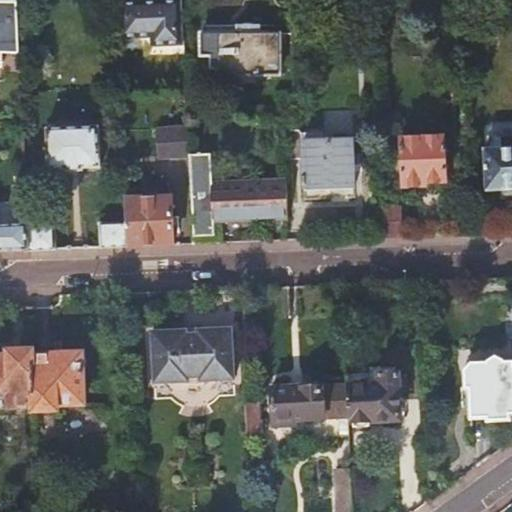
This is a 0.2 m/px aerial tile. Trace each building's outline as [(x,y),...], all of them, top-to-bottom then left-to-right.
[(18,0),(0,0),(0,67),(2,68),(3,53),(20,54),(18,0)] [(209,0),(208,27),(239,27),(239,36),(204,36),(204,58),(214,58),(214,70),(220,70),(220,78),(282,77),(282,35),(263,35),(263,27),(243,27),(243,0),(209,0)] [(124,5),(118,5),(119,36),(122,36),(122,38),(151,38),(152,47),(183,46),(183,44),(186,44),(185,4),(183,4),(183,2),(153,2),(124,3),(124,5)] [(487,130),(487,150),(511,149),(511,123),(493,124),(487,130)] [(190,136),(190,127),(158,129),(159,159),(191,158),(191,157),(190,136)] [(100,128),(47,130),(49,170),(67,170),(67,173),(84,172),(84,169),(101,168),(100,128)] [(445,138),(402,140),(405,189),(427,188),(427,184),(447,183),(445,138)] [(305,178),(304,178),(304,187),(306,187),(306,188),(356,187),(354,142),(304,144),(305,178)] [(511,149),(487,150),(485,151),(487,192),(511,191),(511,149)] [(192,163),(195,237),(215,237),(215,219),(224,219),(224,222),(289,220),(288,182),(222,184),(222,187),(213,188),(212,156),(191,157),(191,158),(192,163)] [(145,188),(126,188),(127,200),(145,200),(145,188)] [(127,200),(127,216),(129,248),(174,246),(172,199),(145,200),(127,200)] [(0,253),(28,252),(27,213),(26,203),(0,203),(0,253)] [(382,209),(383,238),(401,237),(400,209),(382,209)] [(27,213),(28,252),(65,250),(65,226),(38,227),(38,212),(27,213)] [(129,248),(127,216),(105,216),(105,224),(91,225),(91,249),(129,248)] [(480,216),(460,217),(460,235),(481,234),(480,216)] [(313,286),(298,287),(299,318),(314,318),(313,286)] [(200,329),(198,329),(199,334),(187,335),(187,330),(185,330),(185,331),(153,333),(155,384),(189,382),(189,378),(200,378),(200,382),(234,380),(232,329),(200,331),(200,329)] [(33,356),(33,351),(9,352),(9,357),(0,357),(0,407),(34,407),(33,356)] [(34,407),(35,411),(57,411),(57,405),(84,405),(83,355),(33,356),(34,407)] [(472,363),(464,370),(465,390),(468,389),(470,419),(486,418),(486,422),(510,421),(510,415),(511,415),(511,360),(505,361),(505,360),(495,355),(486,361),(486,362),(472,363)] [(379,385),(348,386),(349,423),(353,423),(353,429),(369,428),(370,422),(400,421),(400,392),(405,391),(405,378),(399,379),(399,374),(379,375),(379,385)] [(349,423),(348,386),(323,387),(319,382),(304,383),(301,388),(273,390),(274,427),(295,426),(295,421),(323,420),(323,419),(339,419),(339,438),(350,438),(349,423)] [(272,437),(262,438),(263,459),(273,458),(272,437)] [(337,511),(353,511),(351,470),(336,471),(337,511)]
